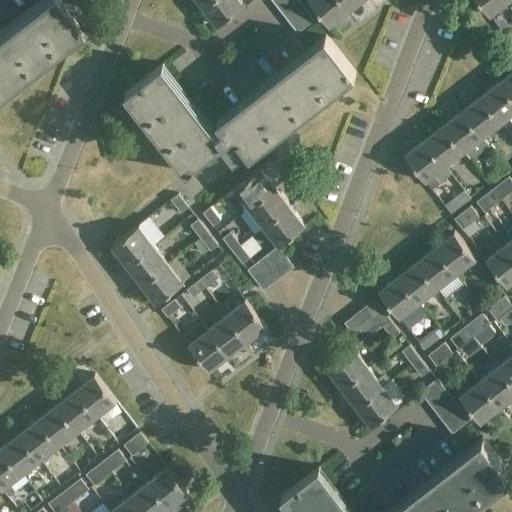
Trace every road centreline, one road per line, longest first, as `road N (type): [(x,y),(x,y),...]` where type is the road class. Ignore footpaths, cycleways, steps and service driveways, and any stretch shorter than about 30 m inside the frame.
road 1 (residential): [(269,415),(428,0)]
road 2 (residential): [(230,484),(49,208)]
road 3 (residential): [(49,208),(132,0)]
road 4 (residential): [(354,451),(375,480),(436,433),(414,405)]
road 5 (residential): [(0,327),(49,208)]
